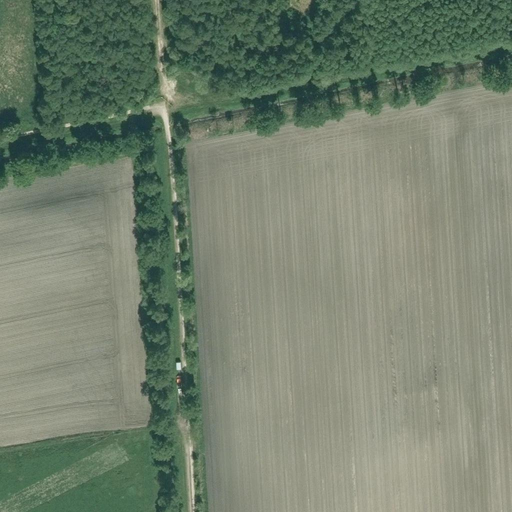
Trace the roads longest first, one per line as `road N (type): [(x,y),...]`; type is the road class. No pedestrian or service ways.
road 1 (track): [(163,103),(189,511)]
road 2 (track): [(0,136),(163,103)]
